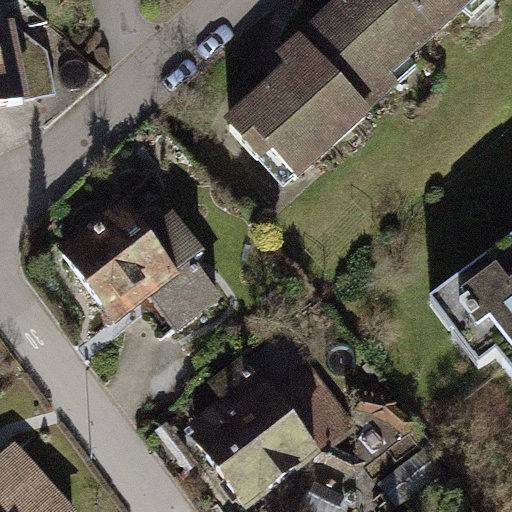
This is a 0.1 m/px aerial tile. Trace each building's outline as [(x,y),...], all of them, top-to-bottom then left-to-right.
[(308,61),(232,121),(301,207),(401,128),(379,101),(506,0),(333,0),(288,36),(308,61)] [(54,30),(0,36),(0,121),(64,114),(54,30)] [(75,258),(143,340),(242,260),(174,177),(75,258)] [(511,264),(450,309),(491,367),(511,352),(511,264)] [(315,356),(195,444),(245,511),(311,511),(389,455),(315,356)] [(81,511),(40,462),(0,494),(0,511),(81,511)]
